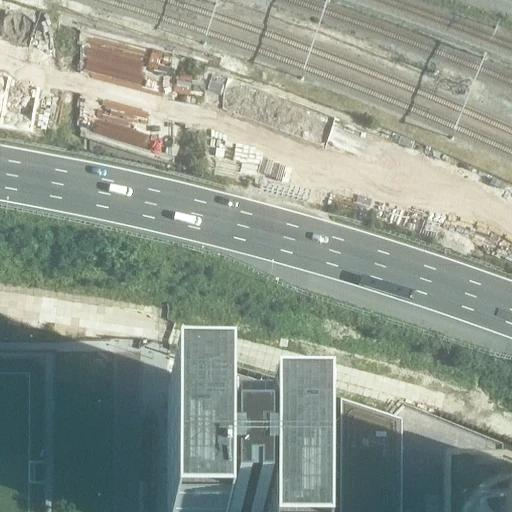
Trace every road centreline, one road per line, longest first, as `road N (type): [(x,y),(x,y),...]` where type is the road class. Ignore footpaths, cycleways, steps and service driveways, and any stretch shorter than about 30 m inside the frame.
road 1 (motorway): [(0,173),(290,238),(511,311)]
road 2 (track): [(511,428),(440,401),(127,326)]
road 3 (residential): [(129,511),(128,351)]
